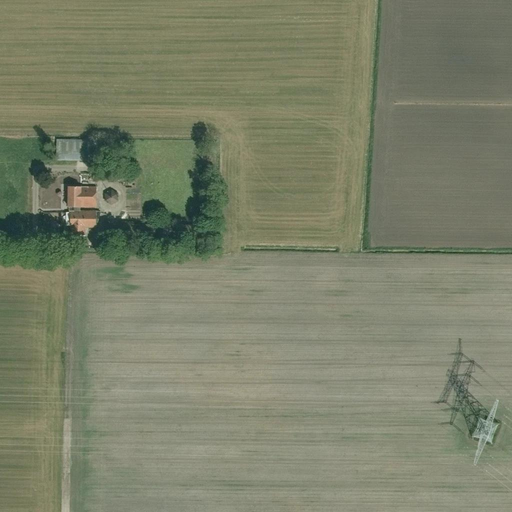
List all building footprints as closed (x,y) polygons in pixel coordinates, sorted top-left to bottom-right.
[(56,161),(90,161),(91,140),(57,140),(56,161)] [(109,169),(109,179),(127,180),(127,170),(109,169)] [(80,208),(96,208),(96,189),(68,188),(67,207),(75,207),(75,212),(79,211),(96,211),(80,211),(80,208)] [(117,194),(111,190),(104,195),(105,202),(111,206),(118,202),(117,194)] [(96,211),(79,211),(75,212),(70,212),(70,228),(71,228),(71,236),(85,236),(85,228),(95,228),(96,211)] [(205,225),(129,225),(129,222),(106,222),(106,239),(205,240),(205,225)]
